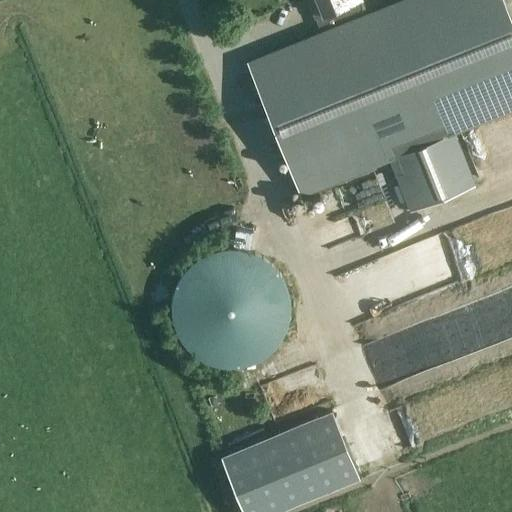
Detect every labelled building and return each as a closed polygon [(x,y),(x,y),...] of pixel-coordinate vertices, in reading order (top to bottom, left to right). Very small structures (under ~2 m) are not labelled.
[(308,0),(323,34),(246,65),(298,193),(387,157),(408,210),(474,185),(453,130),(511,106),(511,21),(503,0),(406,0),(369,15),(362,0),(308,0)] [(511,209),(489,217),(503,260),(511,257),(511,209)] [(339,243),(357,235),(348,216),(331,225),(339,243)] [(277,344),(287,326),(289,305),(284,285),(273,267),(256,255),(236,248),(215,250),(196,258),(181,272),(171,291),(169,311),(173,332),(185,349),(202,362),(222,368),(242,367),(262,359),(277,344)] [(364,314),(402,312),(401,279),(363,281),(364,314)] [(463,350),(482,350),(482,311),(463,311),(463,350)] [(386,348),(370,353),(378,376),(368,379),(373,396),(391,390),(385,373),(394,370),(386,348)] [(339,397),(235,442),(270,511),(280,511),(371,468),(339,397)]
